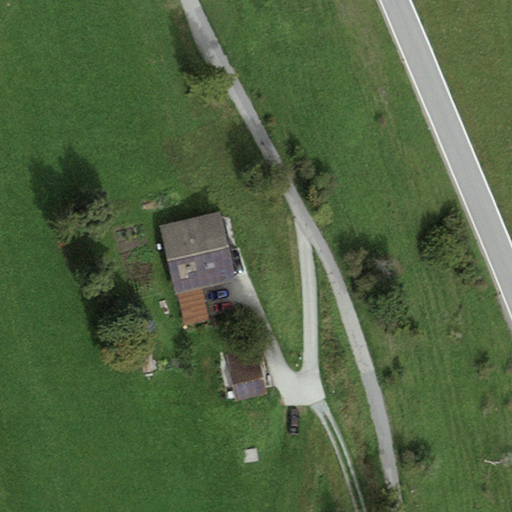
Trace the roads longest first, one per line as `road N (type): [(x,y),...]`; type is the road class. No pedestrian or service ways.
road 1 (unclassified): [(397,511),(380,410),(335,269),(190,0)]
road 2 (tertiary): [(511,259),(401,0)]
road 3 (track): [(310,383),(361,511)]
